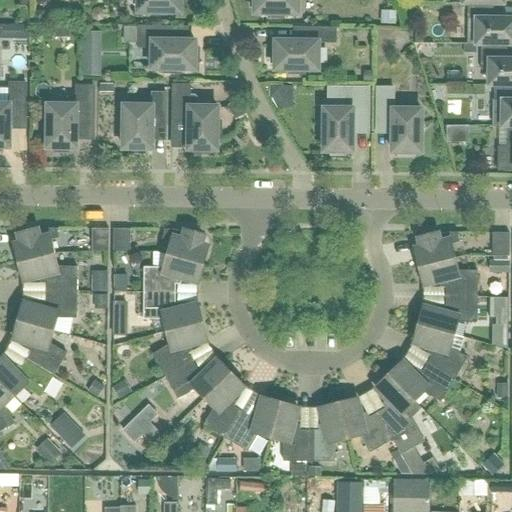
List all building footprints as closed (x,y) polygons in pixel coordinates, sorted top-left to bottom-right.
[(138,0),(138,13),(181,13),(181,7),(185,7),(185,0),(138,0)] [(250,0),(251,7),(255,7),(255,14),(269,14),(269,18),(284,18),(284,15),(298,15),(297,0),(250,0)] [(511,45),(511,19),(493,19),(493,8),(468,8),(468,30),(476,30),(476,45),(511,45)] [(133,28),(133,40),(139,40),(139,48),(152,48),(152,70),(166,70),(166,74),(181,74),(181,70),(195,70),(195,63),(199,63),(199,49),(195,49),(195,42),(168,41),(168,28),(133,28)] [(271,49),(271,63),(275,63),(275,70),(289,70),(289,74),(304,74),(304,71),(318,71),(319,43),(336,43),(336,29),(303,29),(303,42),(276,42),(276,49),(271,49)] [(511,85),(511,60),(507,60),(507,49),(481,49),(481,71),(490,71),(489,86),(511,85)] [(0,152),(3,152),(3,148),(10,148),(10,120),(26,120),(26,84),(9,84),(9,105),(0,105),(0,152)] [(174,86),(173,122),(189,123),(188,150),(195,150),(195,154),(210,155),(210,151),(217,151),(217,137),(221,137),(221,122),(218,122),(218,108),(190,107),(191,86),(174,86)] [(48,120),(44,120),(44,134),(48,134),(48,148),(55,149),(54,153),(69,153),(69,149),(76,149),(76,121),(93,121),(94,87),(76,87),(76,106),(48,106),(48,120)] [(320,124),(320,139),(324,139),(324,152),(331,152),(331,156),(345,157),(346,152),(352,152),(353,125),(369,125),(369,89),(329,88),(328,109),(324,109),(324,124),(320,124)] [(282,89),(281,106),(295,106),(296,90),(282,89)] [(377,89),(377,125),(393,125),(392,153),(399,153),(399,157),(414,157),(414,153),(421,153),(421,111),(393,110),(394,89),(377,89)] [(511,126),(511,89),(494,90),(494,111),(503,112),(503,127),(511,126)] [(120,121),(120,135),(124,135),(123,149),(130,149),(130,153),(145,154),(145,150),(152,150),(153,122),(166,123),(167,94),(153,94),(153,107),(125,106),(124,121),(120,121)] [(511,130),(507,131),(507,148),(498,147),(498,171),(511,171),(511,130)] [(474,167),(495,166),(494,153),(473,154),(474,167)] [(58,233),(58,229),(48,229),(37,232),(36,229),(19,233),(22,244),(14,246),(18,264),(55,254),(51,240),(60,238),(58,233)] [(109,252),(109,229),(92,229),(92,252),(109,252)] [(130,253),(130,230),(114,229),(113,253),(130,253)] [(186,233),(174,230),(164,230),(164,235),(163,239),(171,242),(167,255),(203,265),(208,248),(201,246),(204,235),(186,231),(186,233)] [(459,238),(459,233),(448,233),(437,236),(436,233),(419,238),(422,248),(414,250),(419,268),(455,258),(451,245),(460,242),(459,238)] [(509,234),(493,233),(492,257),(509,257),(509,234)] [(46,293),(77,293),(78,267),(58,267),(55,254),(18,264),(23,281),(39,277),(41,283),(46,283),(46,293)] [(144,268),(144,294),(175,294),(176,285),(180,285),(181,284),(183,278),(198,283),(203,265),(167,255),(164,268),(144,268)] [(446,297),(478,297),(478,271),(458,271),(455,258),(419,268),(423,285),(439,281),(441,287),(442,287),(446,287),(446,297)] [(77,319),(77,293),(46,293),(46,302),(41,302),(40,302),(39,308),(23,304),(18,321),(54,331),(57,319),(77,319)] [(163,320),(167,332),(203,323),(198,306),(182,310),(181,304),(180,303),(175,303),(175,294),(144,294),(144,319),(163,320)] [(477,323),(478,297),(446,297),(446,306),(441,306),(441,307),(439,313),(423,308),(418,325),(454,336),(458,323),(477,323)] [(50,344),(54,331),(18,321),(13,339),(29,343),(27,349),(28,350),(32,352),(27,360),(54,376),(67,354),(50,344)] [(153,355),(165,377),(193,362),(188,354),(192,351),(193,350),(191,345),(207,341),(203,323),(167,332),(170,345),(153,355)] [(451,348),(454,336),(418,325),(413,343),(429,347),(428,353),(428,354),(432,356),(427,364),(454,380),(468,358),(451,348)] [(0,359),(0,382),(15,398),(24,388),(41,398),(54,376),(27,360),(22,368),(18,366),(17,366),(13,370),(1,358),(0,359)] [(195,390),(204,400),(231,373),(218,361),(207,372),(202,368),(197,370),(193,362),(165,377),(178,400),(195,390)] [(441,403),(454,380),(427,364),(422,372),(418,370),(413,374),(402,363),(389,375),(415,402),(424,393),(441,403)] [(203,426),(226,439),(242,412),(234,407),(236,403),(236,402),(232,398),(244,386),(231,373),(204,400),(214,409),(203,426)] [(406,411),(415,402),(389,375),(376,388),(388,400),(383,404),(383,405),(385,409),(377,413),(393,441),(415,428),(406,411)] [(0,432),(15,424),(5,407),(15,398),(0,382),(0,432)] [(258,435),(271,439),(281,403),(263,398),(259,414),(253,412),(252,413),(250,417),(242,412),(226,439),(248,452),(258,435)] [(370,454),(393,441),(377,413),(369,418),(367,414),(366,414),(360,415),(356,399),(338,404),(348,440),(360,436),(370,454)] [(283,462),(309,462),(309,431),(300,431),(300,426),(299,425),(294,424),(298,408),(281,403),(271,439),(283,442),(283,462)] [(335,443),(348,440),(338,404),(321,408),(325,424),(319,425),(319,426),(319,431),(309,431),(309,462),(335,463),(335,443)] [(67,413),(56,423),(78,446),(89,435),(67,413)] [(394,480),(394,481),(393,511),(429,511),(429,480),(394,480)] [(364,482),(363,511),(383,511),(384,505),(387,504),(387,490),(382,490),(382,482),(364,482)] [(338,483),(337,511),(363,511),(363,483),(338,483)] [(236,507),(236,511),(248,511),(248,492),(239,492),(239,507),(236,507)]
